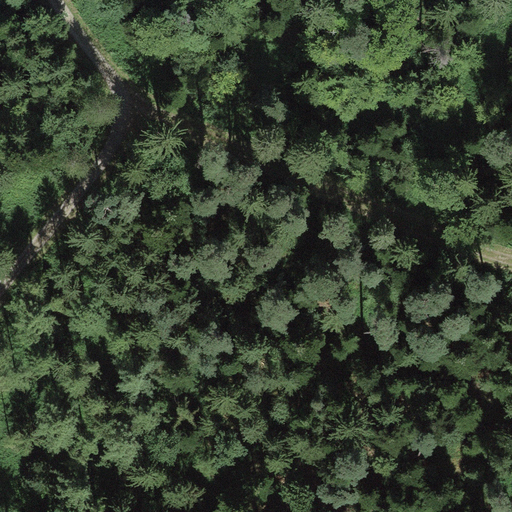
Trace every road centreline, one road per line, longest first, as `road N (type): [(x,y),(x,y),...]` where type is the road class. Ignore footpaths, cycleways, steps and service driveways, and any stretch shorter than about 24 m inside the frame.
road 1 (track): [(134,109),(511,254)]
road 2 (track): [(61,0),(134,109),(0,279)]
